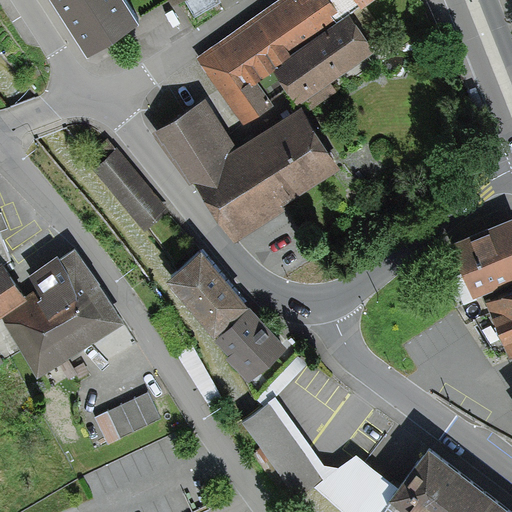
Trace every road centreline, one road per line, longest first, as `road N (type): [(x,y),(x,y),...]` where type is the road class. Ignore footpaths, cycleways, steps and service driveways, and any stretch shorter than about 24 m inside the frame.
road 1 (residential): [(0,150),(76,227),(268,511)]
road 2 (residential): [(324,300),(278,295),(249,271),(107,102)]
road 3 (residential): [(511,472),(359,360),(324,300)]
road 4 (residential): [(511,162),(367,279),(324,300)]
road 5 (residential): [(257,0),(107,102)]
road 6 (primary): [(453,0),(511,152)]
